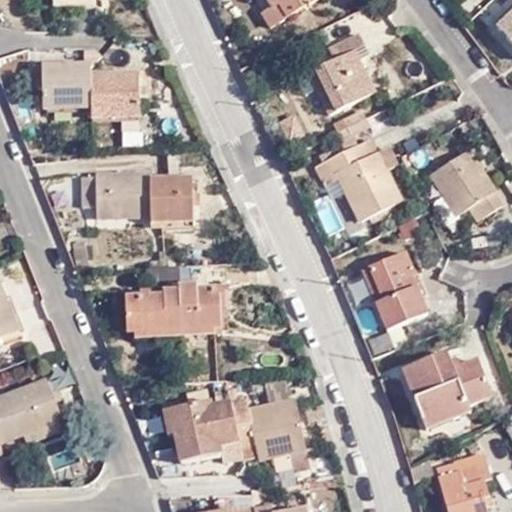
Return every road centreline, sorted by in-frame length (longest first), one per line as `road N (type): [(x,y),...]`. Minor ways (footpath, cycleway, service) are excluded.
road 1 (unclassified): [(174,0),(328,313),(391,511)]
road 2 (residential): [(140,501),(0,132)]
road 3 (residential): [(0,511),(140,501)]
